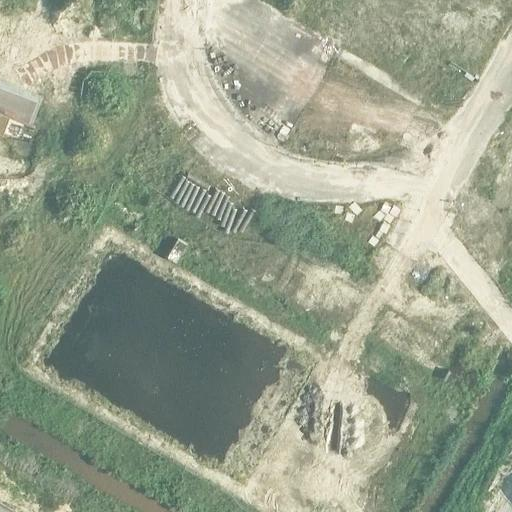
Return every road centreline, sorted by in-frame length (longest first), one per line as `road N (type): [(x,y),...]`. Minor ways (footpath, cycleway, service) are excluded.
road 1 (track): [(185,0),(181,38),(190,90),(232,152),(268,172),(302,178),(400,179)]
road 2 (track): [(435,175),(511,59)]
